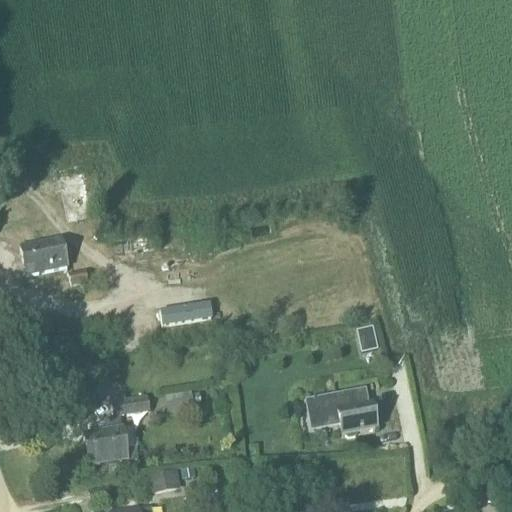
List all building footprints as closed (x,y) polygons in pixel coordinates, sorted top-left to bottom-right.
[(87,174),(69,179),(76,208),(94,204),(87,174)] [(116,253),(153,252),(153,237),(116,239),(116,253)] [(64,242),(30,249),(34,266),(32,266),(34,277),(36,277),(39,293),(48,291),(53,318),(75,313),(69,286),(73,286),(71,274),(76,273),(72,254),(67,255),(64,242)] [(371,330),(355,333),(360,356),(376,352),(371,330)] [(367,392),(306,403),(312,434),(339,428),(340,434),(341,439),(344,439),(347,441),(354,439),(356,436),(375,433),(374,430),(376,428),(375,420),(372,419),(370,407),(367,392)] [(190,395),(163,398),(166,416),(192,412),(190,395)] [(124,399),(111,401),(112,406),(113,418),(148,414),(150,413),(148,398),(124,402),(124,399)] [(121,431),(82,437),(87,470),(125,464),(126,469),(136,467),(134,452),(124,453),(121,431)] [(179,472),(151,477),(155,496),(182,491),(179,472)] [(108,491),(88,495),(90,507),(110,504),(108,491)]
